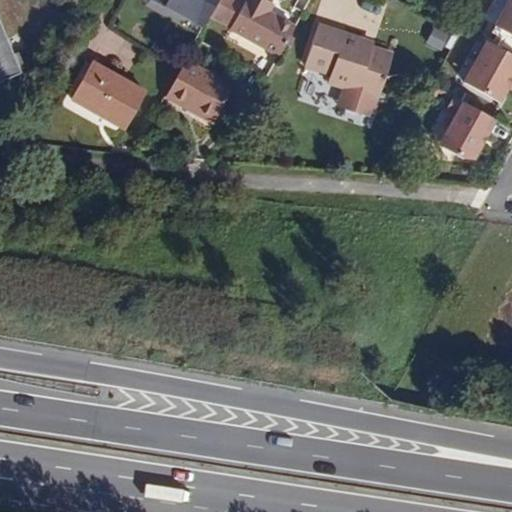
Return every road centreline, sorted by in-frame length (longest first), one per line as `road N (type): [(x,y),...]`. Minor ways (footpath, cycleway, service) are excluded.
road 1 (trunk): [(511,453),(0,360)]
road 2 (trunk): [(511,489),(0,409)]
road 3 (trunk): [(0,454),(391,511)]
